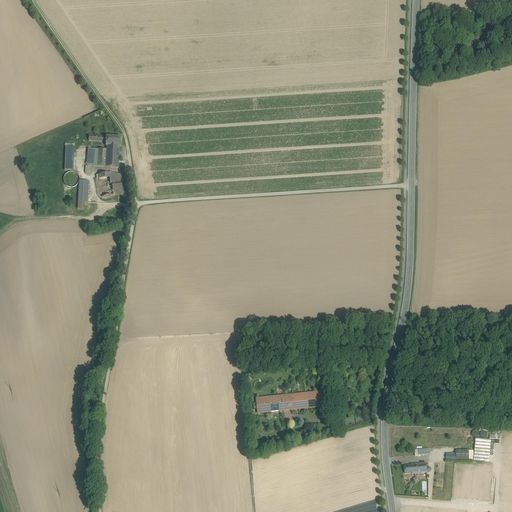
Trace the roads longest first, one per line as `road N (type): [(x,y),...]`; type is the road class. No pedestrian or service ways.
road 1 (track): [(32,0),(126,137),(134,204),(94,450),(99,511)]
road 2 (secondary): [(392,511),(385,415),(408,276),(416,0)]
